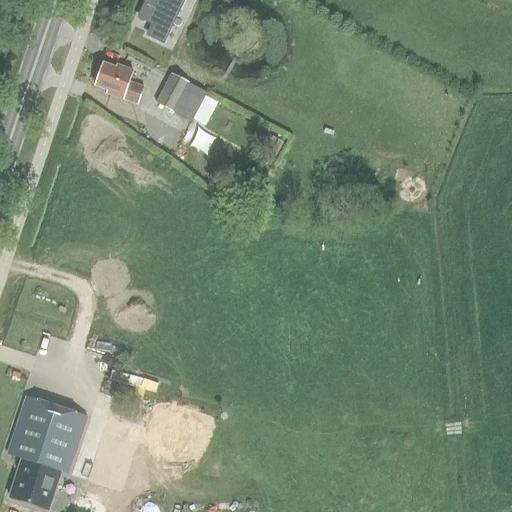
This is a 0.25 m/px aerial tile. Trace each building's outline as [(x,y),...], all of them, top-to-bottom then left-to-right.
[(142,0),(137,16),(152,21),(148,33),(163,38),(176,0),(142,0)] [(136,105),(143,88),(128,82),(132,71),(115,65),(114,68),(102,63),(94,86),(106,90),(105,93),(121,99),(136,105)] [(188,121),(196,105),(203,92),(189,85),(190,84),(171,74),(154,104),(188,121)] [(271,137),(259,160),(270,166),(283,143),(271,137)] [(102,329),(88,371),(145,390),(159,348),(102,329)] [(7,455),(21,460),(9,498),(48,511),(60,473),(67,475),(86,417),(26,397),(7,455)]
